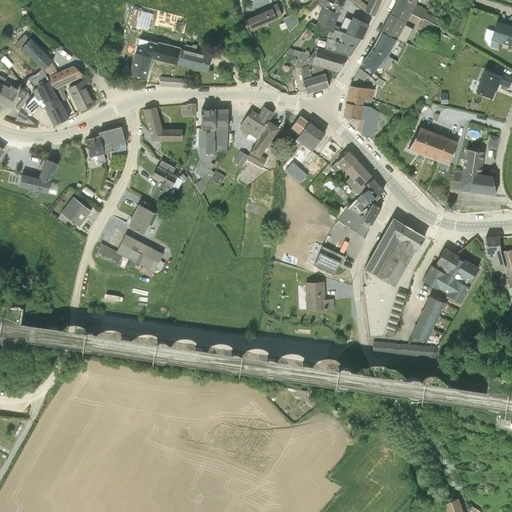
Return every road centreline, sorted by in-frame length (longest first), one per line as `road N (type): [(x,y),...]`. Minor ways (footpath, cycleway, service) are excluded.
road 1 (unclassified): [(0,418),(44,410),(68,370),(83,288),(135,176),(131,120)]
road 2 (unclassified): [(460,499),(386,402),(371,368),(361,294),(407,212)]
road 3 (tertiary): [(131,120),(171,112),(266,114),(326,129)]
road 4 (residential): [(326,129),(404,0)]
road 5 (tertiary): [(0,145),(53,153),(131,120)]
